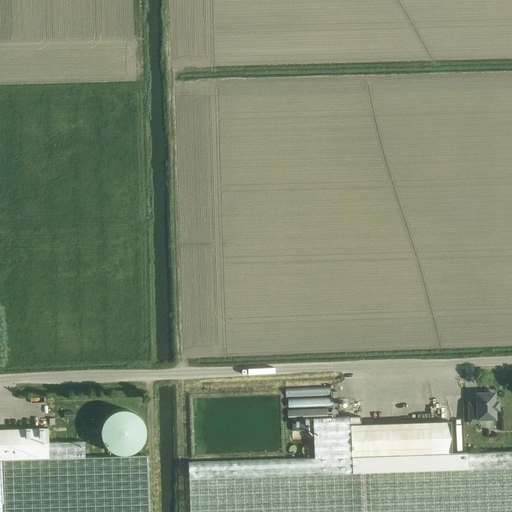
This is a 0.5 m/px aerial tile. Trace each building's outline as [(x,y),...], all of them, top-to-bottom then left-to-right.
[(350,404),(363,400),(361,393),(348,397),(350,404)] [(469,403),(470,416),(470,422),(478,422),(478,419),(495,418),(495,413),(494,409),(498,409),(498,402),(494,402),(494,393),(477,394),(477,403),(469,403)] [(189,511),(511,511),(511,451),(452,453),(451,421),(430,422),(360,424),(360,416),(313,418),(314,458),(188,462),(189,511)] [(145,427),(122,424),(123,418),(117,417),(114,441),(153,446),(156,422),(146,420),(145,427)] [(311,418),(292,419),(293,431),(311,431),(311,418)] [(149,511),(148,466),(148,456),(85,457),(84,441),(48,443),(48,428),(0,429),(0,511),(149,511)] [(293,456),(294,456),(295,456),(296,455),(297,455),(298,454),(299,453),(299,452),(299,451),(299,450),(299,449),(299,448),(298,447),(298,446),(297,446),(296,445),(295,445),(294,445),(293,445),(292,445),(292,446),(291,446),(290,447),(290,448),(289,449),(289,450),(289,451),(289,452),(290,453),(290,454),(291,454),(292,455),(293,456)] [(306,455),(307,456),(308,455),(309,455),(310,455),(310,454),(311,454),(312,453),(312,452),(312,451),(312,450),(312,449),(312,448),(312,447),(311,447),(310,446),(309,445),(308,445),(307,445),(306,445),(305,445),(304,446),(303,447),(302,447),(302,448),(302,449),(302,450),(302,451),(302,452),(302,453),(303,454),(304,454),(304,455),(305,455),(306,455)]
